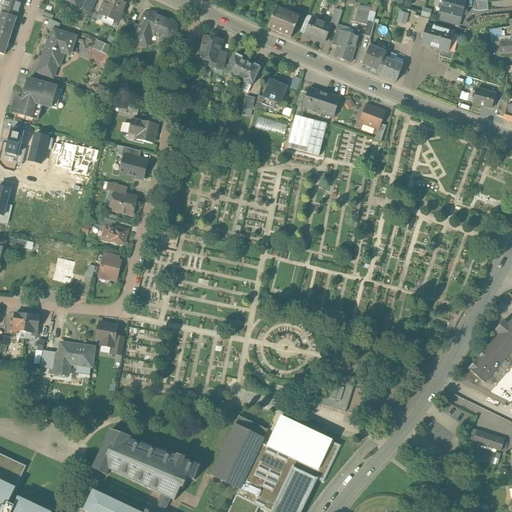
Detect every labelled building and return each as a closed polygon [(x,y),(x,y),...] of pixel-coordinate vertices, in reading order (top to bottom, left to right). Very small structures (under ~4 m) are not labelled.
[(22,0),(6,0),(5,2),(2,1),(0,6),(0,7),(3,9),(2,13),(16,18),(22,0)] [(97,0),(84,0),(81,8),(81,7),(79,11),(90,16),(97,0)] [(105,0),(99,14),(119,22),(128,0),(105,0)] [(283,0),(283,2),(299,8),(302,0),(283,0)] [(465,0),(443,0),(440,13),(442,14),(460,19),(462,13),(464,14),(465,14),(467,8),(466,7),(464,7),(465,0)] [(487,0),(475,1),(473,9),(478,11),(488,10),(487,0)] [(357,11),(369,14),(371,8),(358,6),(357,11)] [(285,11),(278,8),(276,7),(276,8),(276,9),(268,27),(268,29),(269,29),(277,32),(277,33),(282,35),(282,34),(290,38),(291,38),(291,37),(299,18),(300,17),(299,17),(298,17),(292,14),(292,12),(286,9),(285,11)] [(342,11),(335,9),(330,24),(331,25),(337,27),(342,11)] [(55,13),(45,10),(43,16),(52,19),(55,13)] [(354,22),(367,25),(369,14),(357,11),(354,22)] [(408,14),(399,12),(396,22),(406,24),(408,14)] [(16,18),(2,13),(0,18),(0,33),(10,36),(16,18)] [(158,18),(149,14),(145,16),(134,41),(146,46),(152,34),(165,39),(167,36),(168,37),(173,36),(175,30),(173,26),(171,25),(173,22),(158,16),(158,18)] [(460,19),(442,14),(440,22),(457,27),(460,19)] [(420,17),(414,15),(410,29),(416,31),(420,17)] [(330,24),(313,17),(305,35),(324,43),(331,25),(330,24)] [(429,19),(420,17),(416,31),(424,34),(427,25),(429,19)] [(138,25),(127,20),(121,35),(131,40),(138,25)] [(374,23),(368,21),(364,36),(371,37),(374,23)] [(427,25),(424,34),(421,45),(441,50),(448,52),(449,52),(454,33),(427,25)] [(501,28),(489,30),(490,38),(497,38),(502,37),(501,28)] [(54,30),(48,47),(46,46),(41,60),(60,66),(64,52),(62,52),(64,46),(72,49),(76,37),(54,30)] [(342,31),(336,30),(332,44),(337,46),(342,31)] [(352,35),(342,31),(337,46),(334,57),(351,63),(359,37),(358,37),(359,32),(354,30),(352,35)] [(10,36),(0,33),(0,54),(4,55),(7,49),(10,36)] [(118,40),(109,36),(106,43),(115,47),(118,40)] [(511,36),(511,37),(511,41),(505,41),(500,42),(501,54),(511,52),(511,36)] [(222,41),(205,37),(199,59),(216,63),(217,63),(220,52),(222,41)] [(113,48),(97,41),(93,49),(110,56),(113,48)] [(386,53),(370,46),(363,65),(378,71),(384,58),(386,53)] [(449,52),(448,52),(441,50),(439,56),(451,60),(453,53),(449,52)] [(228,54),(220,52),(217,63),(216,63),(215,68),(224,70),(228,54)] [(396,55),(391,53),(389,60),(384,58),(378,71),(377,74),(396,82),(403,65),(402,65),(404,60),(396,57),(396,55)] [(242,58),(236,55),(235,56),(234,56),(225,75),(232,79),(234,75),(240,78),(247,62),(241,60),(242,58)] [(488,60),(478,57),(475,73),(485,76),(488,60)] [(485,76),(500,80),(501,67),(501,64),(488,60),(485,76)] [(254,66),(247,62),(240,78),(245,81),(244,83),(251,87),(253,84),(260,69),(259,68),(260,67),(255,64),(254,66)] [(55,68),(41,63),(38,74),(52,79),(55,68)] [(293,76),(290,87),(296,89),(299,78),(293,76)] [(57,89),(27,80),(22,99),(17,97),(12,114),(38,121),(42,105),(52,108),(52,107),(57,109),(62,90),(57,89)] [(286,88),(271,81),(264,97),(265,97),(263,103),(262,104),(263,105),(274,109),(276,105),(278,107),(280,103),(286,88)] [(104,88),(99,86),(96,93),(101,95),(104,88)] [(340,99),(309,89),(303,107),(334,117),(340,99)] [(495,95),(477,90),(476,90),(473,103),(473,102),(491,108),(492,108),(493,105),(495,106),(497,98),(495,98),(495,95)] [(141,98),(134,96),(134,98),(131,97),(129,101),(140,104),(141,98)] [(246,98),(243,109),(252,111),(255,100),(246,98)] [(351,99),(345,103),(349,110),(355,106),(351,99)] [(508,100),(499,101),(496,116),(503,118),(507,102),(508,100)] [(511,102),(507,102),(503,118),(511,120),(511,102)] [(138,110),(114,103),(113,110),(137,117),(138,110)] [(385,113),(366,106),(360,122),(378,129),(380,124),(385,113)] [(287,123),(259,116),(255,129),(283,137),(287,123)] [(327,124),(295,116),(289,144),(307,148),(306,152),(319,155),(327,124)] [(158,125),(142,121),(142,122),(132,119),(128,134),(138,136),(137,140),(153,144),(157,125),(158,125)] [(386,126),(380,124),(378,129),(375,139),(380,141),(386,126)] [(12,128),(6,155),(17,158),(20,148),(24,131),(12,128)] [(36,135),(30,161),(42,163),(45,149),(48,138),(36,135)] [(246,138),(239,136),(236,151),(244,152),(246,138)] [(48,138),(45,149),(51,150),(53,139),(48,138)] [(141,152),(124,147),(121,156),(124,157),(125,156),(139,160),(141,152)] [(26,149),(20,148),(17,158),(16,163),(22,164),(26,149)] [(264,151),(252,149),(251,155),(263,157),(264,151)] [(139,160),(125,156),(124,157),(120,174),(143,179),(148,162),(139,160)] [(126,187),(109,183),(107,191),(114,193),(124,195),(126,187)] [(0,187),(0,215),(4,216),(7,205),(11,190),(0,187)] [(124,195),(114,193),(110,210),(133,216),(137,198),(124,195)] [(0,221),(7,223),(12,206),(7,205),(4,216),(0,215),(0,221)] [(98,207),(91,205),(90,213),(96,214),(98,207)] [(116,221),(103,218),(101,226),(105,227),(114,229),(114,227),(115,227),(116,221)] [(90,227),(84,225),(82,233),(88,235),(90,227)] [(115,227),(114,227),(114,229),(105,227),(102,238),(124,245),(128,231),(115,227)] [(27,242),(10,238),(8,245),(26,249),(27,242)] [(76,262),(58,258),(52,280),(70,284),(76,262)] [(111,260),(103,258),(99,276),(117,280),(121,262),(111,260)] [(95,267),(89,265),(87,276),(92,278),(95,267)] [(27,315),(15,313),(12,334),(18,334),(18,331),(25,332),(27,315)] [(40,317),(27,315),(25,332),(32,333),(31,336),(37,337),(40,317)] [(511,320),(508,325),(504,321),(496,331),(500,334),(469,370),(471,372),(461,383),(504,405),(511,395),(511,320)] [(118,327),(99,323),(96,339),(102,340),(101,346),(111,348),(114,348),(116,336),(118,327)] [(9,337),(2,336),(0,352),(7,353),(9,337)] [(125,338),(116,336),(114,348),(111,348),(110,354),(122,356),(125,338)] [(94,348),(61,343),(59,354),(52,353),(52,354),(49,373),(49,374),(68,376),(70,364),(92,367),(94,348)] [(356,379),(330,371),(327,383),(315,379),(315,380),(322,382),(352,392),(356,379)] [(352,392),(322,382),(318,394),(348,403),(352,392)] [(318,394),(311,391),(311,392),(323,396),(320,404),(333,408),(345,412),(348,403),(318,394)] [(239,416),(210,475),(239,489),(257,452),(263,440),(264,440),(268,430),(239,416)] [(176,457),(130,440),(131,438),(111,430),(93,469),(107,475),(109,470),(162,495),(153,511),(137,511),(94,491),(84,511),(85,511),(164,511),(171,499),(175,501),(181,487),(183,488),(184,486),(187,480),(188,478),(195,480),(200,466),(184,460),(185,458),(177,455),(176,457)] [(504,439),(477,431),(473,443),(500,452),(504,439)] [(495,453),(481,448),(477,458),(492,463),(495,453)] [(239,489),(228,511),(256,511),(258,508),(267,511),(271,511),(292,469),(257,452),(239,489)] [(26,466),(0,454),(0,511),(49,511),(18,497),(14,506),(9,503),(26,466)] [(271,511),(302,511),(318,479),(317,478),(317,479),(294,468),(294,467),(293,467),(292,469),(271,511)]
